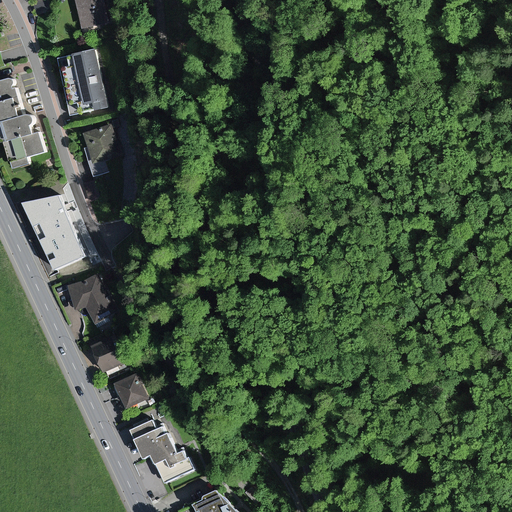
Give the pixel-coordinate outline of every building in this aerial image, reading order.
[(105,0),(75,0),(83,27),(111,19),(105,0)] [(97,51),(59,59),(73,119),(109,110),(97,51)] [(18,72),(0,76),(0,147),(8,145),(12,164),(50,155),(45,131),(35,133),(33,125),(36,121),(34,116),(29,116),(18,72)] [(110,128),(80,136),(87,162),(117,154),(110,128)] [(58,195),(20,204),(52,273),(86,257),(58,195)] [(106,273),(67,288),(76,312),(91,307),(96,319),(119,310),(106,273)] [(132,362),(121,335),(94,346),(104,373),(132,362)] [(140,373),(115,386),(128,411),(153,398),(140,373)] [(167,481),(197,469),(188,448),(179,452),(171,433),(168,434),(165,427),(157,431),(154,422),(129,432),(133,442),(140,439),(148,458),(156,455),(167,481)] [(218,511),(229,504),(219,492),(196,507),(199,511),(218,511)]
